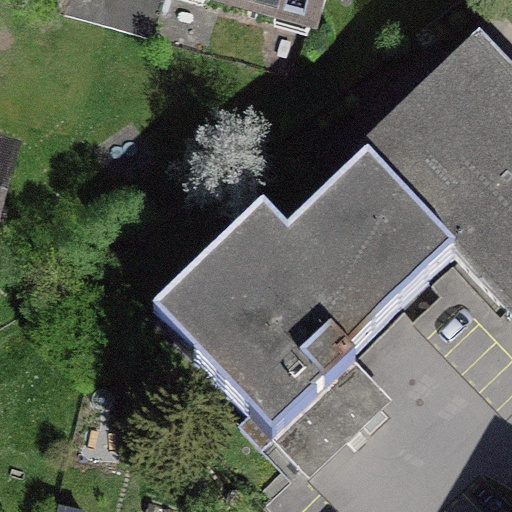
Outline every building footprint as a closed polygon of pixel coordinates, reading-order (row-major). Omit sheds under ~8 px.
[(158,0),(74,0),(74,1),(151,25),(158,0)] [(332,0),(172,0),(171,6),(321,46),(332,0)] [(454,258),(511,317),(511,84),(478,49),(361,161),(366,167),(454,258)] [(454,258),(366,167),(287,242),(263,217),(155,321),(273,443),(353,366),(347,360),(454,258)] [(0,242),(18,179),(0,174),(0,242)]
